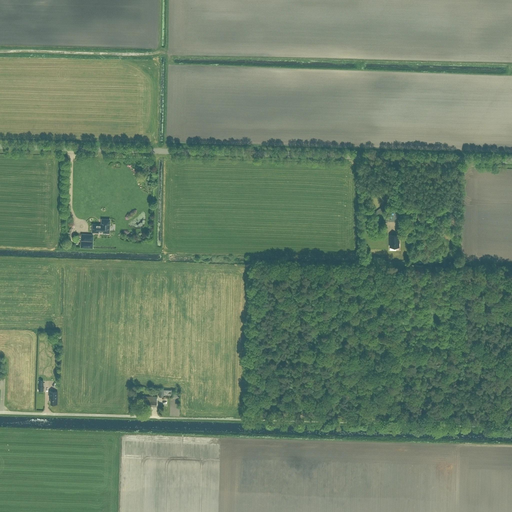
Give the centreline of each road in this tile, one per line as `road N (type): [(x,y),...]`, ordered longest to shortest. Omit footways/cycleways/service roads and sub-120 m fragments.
road 1 (unclassified): [(511,159),(0,144)]
road 2 (unclassified): [(155,417),(0,412)]
